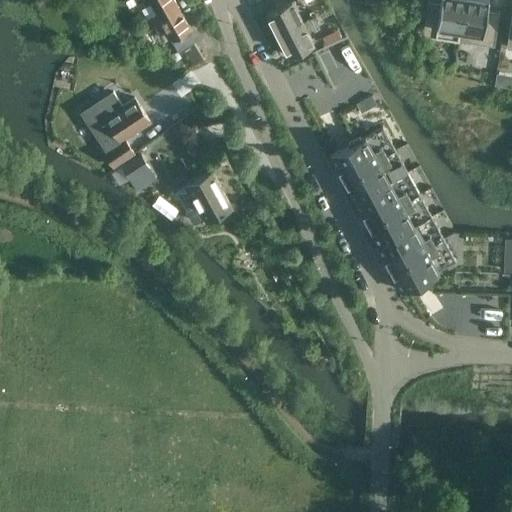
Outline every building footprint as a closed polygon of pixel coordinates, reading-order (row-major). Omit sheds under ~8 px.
[(149,0),(159,16),(174,42),(190,33),(192,31),(174,0),(149,0)] [(276,35),(302,22),(290,0),(265,13),(276,35)] [(458,40),(464,0),(440,0),(440,2),(428,0),(423,34),(458,40)] [(464,0),(458,40),(494,45),(499,11),(487,9),(488,0),(464,0)] [(276,35),(287,55),(287,56),(313,43),(302,22),(276,35)] [(174,42),(173,42),(175,46),(178,51),(193,42),(195,41),(190,33),(174,42)] [(178,51),(177,51),(180,57),(185,54),(192,65),(203,59),(193,42),(178,51)] [(177,51),(171,55),(175,60),(180,57),(177,51)] [(150,120),(134,97),(122,105),(121,104),(108,113),(109,114),(105,117),(119,139),(103,150),(114,166),(134,153),(124,137),(150,120)] [(350,144),(330,155),(340,173),(342,178),(395,149),(382,126),(365,135),(361,138),(359,135),(349,141),(350,144)] [(395,149),(342,178),(345,182),(354,200),(407,171),(395,149)] [(121,166),(128,178),(149,165),(141,153),(121,166)] [(231,207),(212,171),(188,184),(188,185),(177,191),(196,225),(207,220),(231,207)] [(407,171),(354,200),(364,217),(366,222),(419,193),(407,171)] [(419,193),(366,222),(369,226),(378,243),(376,245),(431,215),(419,193)] [(431,215),(376,245),(386,262),(388,267),(443,237),(431,215)] [(443,237),(388,267),(391,272),(401,290),(423,278),(425,282),(437,275),(435,272),(455,260),(443,237)]
